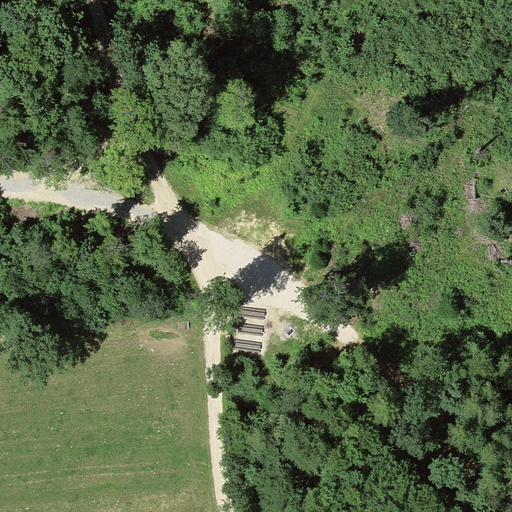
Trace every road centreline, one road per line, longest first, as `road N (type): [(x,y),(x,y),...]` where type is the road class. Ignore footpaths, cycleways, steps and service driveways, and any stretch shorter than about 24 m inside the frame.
road 1 (track): [(497,511),(456,441),(409,388),(266,266),(179,237)]
road 2 (track): [(228,511),(203,272),(179,237)]
road 3 (track): [(179,237),(92,0)]
road 4 (track): [(179,237),(0,195)]
road 5 (track): [(127,105),(106,164),(68,193),(34,203)]
